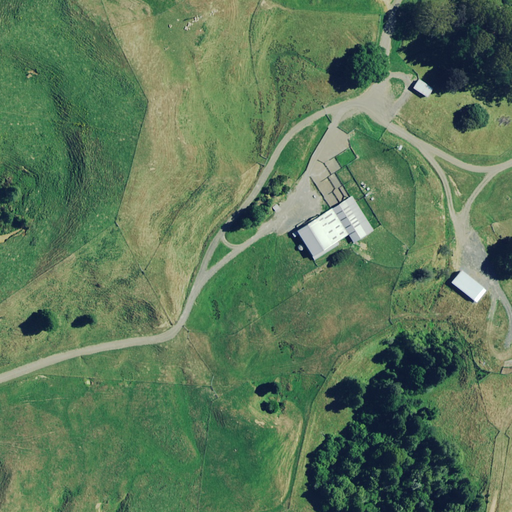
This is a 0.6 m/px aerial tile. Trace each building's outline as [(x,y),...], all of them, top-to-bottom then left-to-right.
[(431,88),(418,79),(412,88),(426,97),(431,88)] [(410,96),(401,109),(400,108),(396,115),(407,122),(412,116),(410,115),(419,101),(410,96)] [(371,228),(349,193),(330,205),(351,240),(371,228)] [(279,207),(276,203),(271,206),(275,211),(279,207)] [(348,234),(330,205),(295,226),(313,255),(348,234)] [(499,265),(488,272),(495,285),(507,278),(499,265)]
